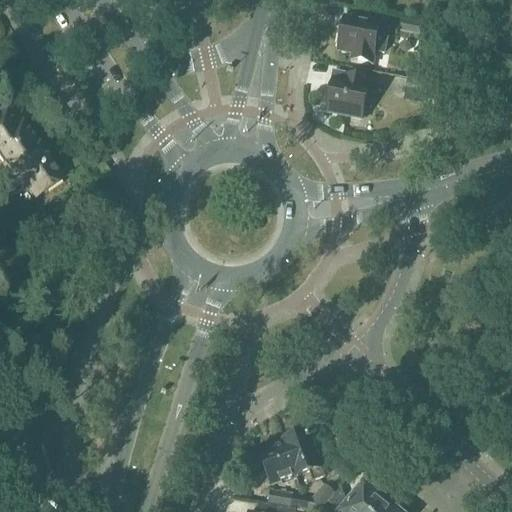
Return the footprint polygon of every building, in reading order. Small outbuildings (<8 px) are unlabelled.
[(345,22),(342,35),(339,38),(337,47),(339,50),(339,53),(353,55),(352,62),(371,66),(373,54),(383,56),(388,32),(378,30),(378,28),(345,22)] [(409,72),(405,91),(425,95),(428,76),(409,72)] [(377,96),(379,87),(365,84),(365,83),(335,77),(331,97),(327,99),(325,109),(328,112),(327,114),(361,121),(366,94),(377,96)] [(422,108),(425,95),(405,91),(402,104),(422,108)] [(24,182),(35,199),(60,182),(31,140),(33,136),(27,129),(23,128),(21,125),(19,127),(7,110),(0,115),(0,164),(5,172),(2,174),(12,187),(14,185),(16,187),(24,182)] [(284,446),(295,478),(295,479),(309,474),(312,484),(324,480),(321,470),(322,469),(313,444),(310,445),(307,435),(303,436),(299,435),(288,439),(286,442),(283,443),(284,446)] [(295,478),(284,446),(259,455),(260,457),(259,464),(265,469),(271,487),(295,478)] [(378,511),(387,501),(377,492),(374,495),(364,487),(342,511),(378,511)] [(302,501),(300,511),(305,511),(319,511),(333,496),(324,489),(312,503),(311,502),(311,503),(302,501)] [(345,500),(341,490),(329,505),(336,511),(345,500)] [(291,509),(293,499),(293,498),(271,494),(268,506),(290,510),(291,509)] [(302,501),(293,499),(291,509),(300,511),(302,501)] [(396,511),(398,510),(387,501),(378,511),(396,511)]
